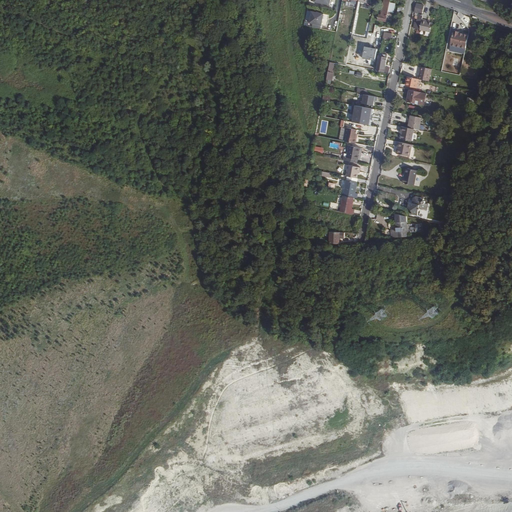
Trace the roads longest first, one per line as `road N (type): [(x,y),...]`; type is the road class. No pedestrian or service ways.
road 1 (residential): [(410,0),(362,241)]
road 2 (track): [(291,231),(316,101),(294,0)]
